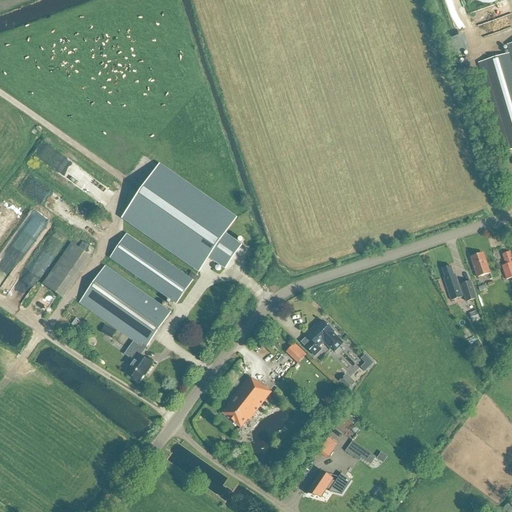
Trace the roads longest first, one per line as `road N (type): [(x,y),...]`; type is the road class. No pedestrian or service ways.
road 1 (unclassified): [(509,217),(274,299),(104,511)]
road 2 (track): [(173,421),(0,303)]
road 3 (track): [(170,426),(290,511)]
